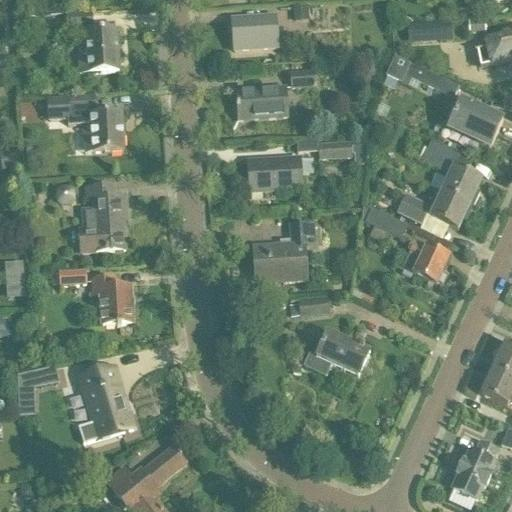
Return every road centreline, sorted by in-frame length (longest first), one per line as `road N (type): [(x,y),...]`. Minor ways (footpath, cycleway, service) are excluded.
road 1 (residential): [(370,511),(295,481),(247,442),(212,391),(194,321),(175,0)]
road 2 (residential): [(388,511),(511,238)]
